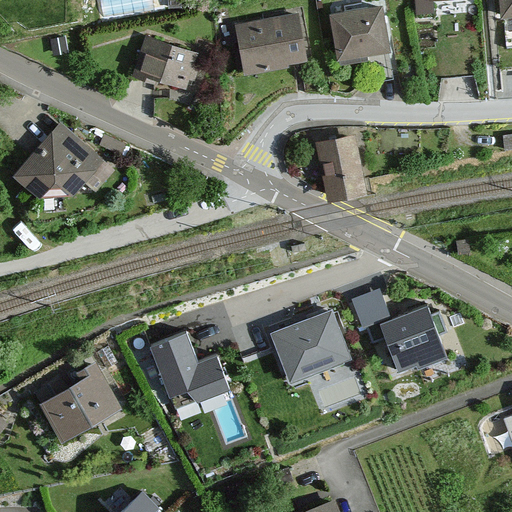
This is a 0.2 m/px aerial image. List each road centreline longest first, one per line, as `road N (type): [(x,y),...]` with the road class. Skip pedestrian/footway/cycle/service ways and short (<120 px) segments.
road 1 (residential): [(252,177),(271,128),(313,110),(511,111)]
road 2 (tertiary): [(511,313),(252,177)]
road 3 (tertiary): [(0,61),(252,177)]
road 4 (track): [(252,177),(221,204),(0,263)]
